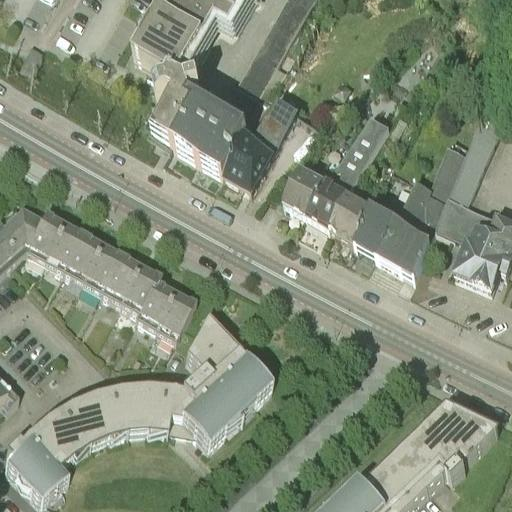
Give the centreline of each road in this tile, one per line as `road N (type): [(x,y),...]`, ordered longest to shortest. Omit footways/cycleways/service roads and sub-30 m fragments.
road 1 (primary): [(0,121),(404,342)]
road 2 (residential): [(247,511),(386,377),(404,342)]
